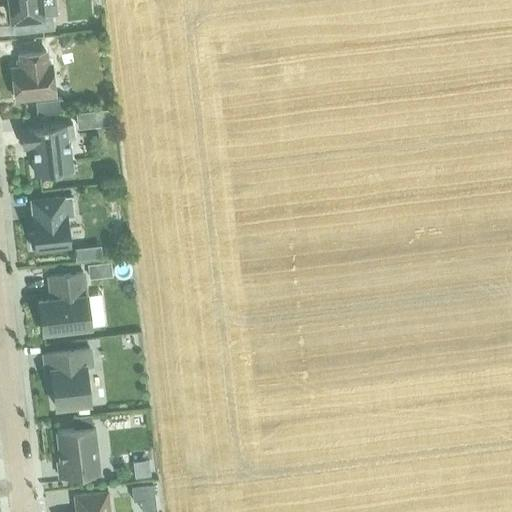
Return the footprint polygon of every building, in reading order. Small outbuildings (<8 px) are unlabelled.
[(9,0),(12,19),(14,19),(15,26),(15,31),(17,31),(21,30),(21,31),(53,27),(52,14),(42,15),(40,0),(9,0)] [(73,33),(61,35),(62,46),(70,45),(74,39),(73,33)] [(55,94),(51,63),(47,63),(46,50),(20,53),(21,66),(11,67),(15,98),(55,94)] [(62,98),(36,100),(37,114),(64,111),(62,98)] [(74,113),(76,129),(108,125),(106,110),(74,113)] [(20,128),(22,147),(32,146),(35,174),(71,170),(68,138),(74,137),(72,122),(20,128)] [(75,216),(72,195),(31,200),(33,219),(32,219),(33,232),(29,232),(31,247),(35,247),(35,249),(70,245),(67,217),(75,216)] [(93,253),(119,253),(118,237),(92,238),(93,253)] [(74,250),(75,262),(90,260),(89,248),(74,250)] [(99,262),(87,264),(89,278),(100,277),(99,262)] [(50,275),(52,291),(56,290),(57,298),(38,300),(42,331),(91,325),(88,294),(86,294),(83,271),(50,275)] [(91,365),(89,347),(44,352),(46,369),(50,368),(55,406),(91,402),(86,365),(91,365)] [(75,428),(58,430),(61,460),(57,460),(59,477),(99,472),(93,426),(92,414),(73,416),(75,428)] [(0,469),(9,468),(7,457),(0,458),(0,469)] [(148,458),(132,460),(134,476),(150,474),(148,458)] [(153,484),(132,486),(133,500),(155,498),(153,484)] [(75,511),(108,511),(111,511),(108,490),(74,494),(75,511)]
